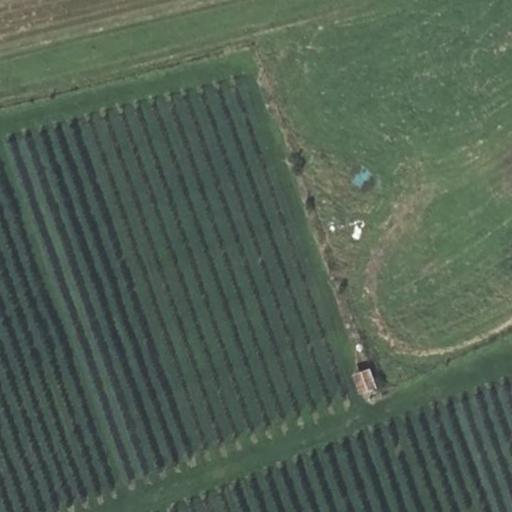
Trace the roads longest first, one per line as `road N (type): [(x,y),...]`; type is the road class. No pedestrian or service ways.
road 1 (track): [(511,356),(118,511)]
road 2 (track): [(0,65),(288,0)]
